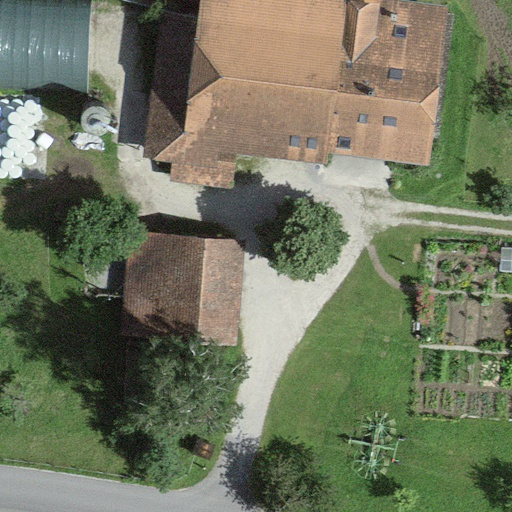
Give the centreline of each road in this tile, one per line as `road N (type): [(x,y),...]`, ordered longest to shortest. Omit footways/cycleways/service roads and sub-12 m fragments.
road 1 (track): [(363,207),(511,222)]
road 2 (unclassified): [(0,491),(138,511)]
